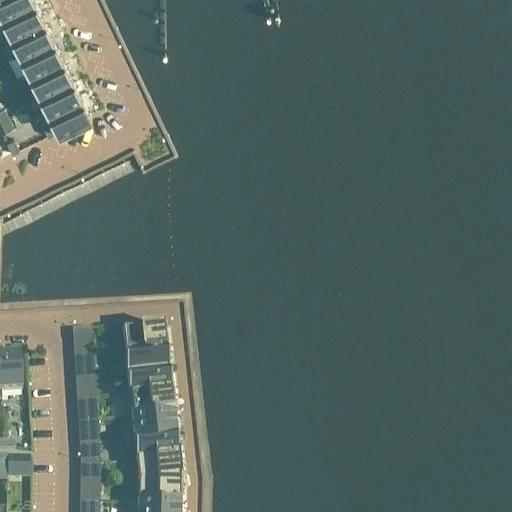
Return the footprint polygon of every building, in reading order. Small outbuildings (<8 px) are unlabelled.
[(0,17),(8,34),(42,17),(34,0),(27,0),(0,13),(0,17)] [(0,0),(0,13),(27,0),(0,0)] [(18,54),(52,37),(42,17),(8,34),(18,54)] [(27,73),(62,57),(52,37),(18,54),(27,73)] [(37,93),(71,76),(62,57),(27,73),(37,93)] [(46,113),(81,96),(71,76),(37,93),(45,111),(46,113)] [(90,116),(81,96),(46,113),(45,111),(36,115),(47,137),(90,116)] [(217,190),(176,99),(158,107),(199,198),(217,190)] [(12,128),(5,113),(0,115),(0,130),(1,134),(12,128)] [(11,154),(18,151),(13,140),(6,143),(11,154)] [(121,332),(124,354),(167,349),(164,327),(121,332)] [(92,337),(91,329),(71,330),(72,339),(92,337)] [(124,354),(126,376),(169,371),(167,349),(124,354)] [(0,391),(0,392),(22,390),(20,354),(0,355),(0,391)] [(128,396),(128,397),(171,392),(169,371),(126,376),(128,396)] [(84,373),(85,387),(95,386),(94,372),(84,373)] [(85,387),(84,373),(74,373),(75,387),(85,387)] [(171,392),(128,397),(128,396),(121,397),(123,420),(131,420),(130,419),(173,414),(171,392)] [(131,420),(133,440),(176,435),(173,414),(130,419),(131,420)] [(87,416),(88,430),(98,429),(97,422),(97,415),(87,416)] [(77,416),(78,430),(88,430),(87,416),(77,416)] [(133,440),(135,461),(178,457),(176,435),(133,440)] [(14,450),(14,442),(2,442),(2,450),(14,450)] [(7,457),(7,466),(19,466),(19,458),(7,457)] [(135,461),(138,483),(181,481),(178,457),(135,461)] [(90,472),(89,458),(79,458),(80,472),(90,472)] [(99,458),(89,458),(90,472),(100,472),(99,458)] [(137,504),(181,505),(181,481),(138,483),(137,504)] [(79,510),(89,510),(89,496),(79,496),(79,510)] [(89,510),(99,510),(99,503),(99,496),(89,496),(89,510)]
